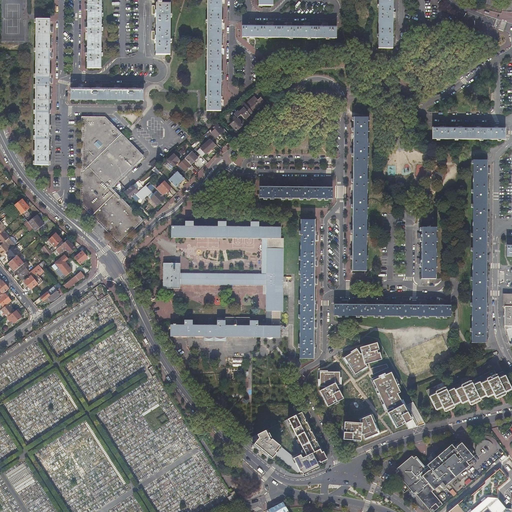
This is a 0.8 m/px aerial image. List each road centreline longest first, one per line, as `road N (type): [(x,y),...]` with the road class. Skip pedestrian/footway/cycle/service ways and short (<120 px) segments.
road 1 (residential): [(340,200),(342,97),(334,84),(310,79),(111,265)]
road 2 (tertiary): [(270,476),(180,385),(111,265)]
road 3 (residential): [(340,469),(296,383),(323,352),(327,295)]
road 4 (residential): [(407,284),(408,222),(399,216),(389,222),(389,284)]
road 5 (residential): [(511,363),(496,326),(494,226)]
